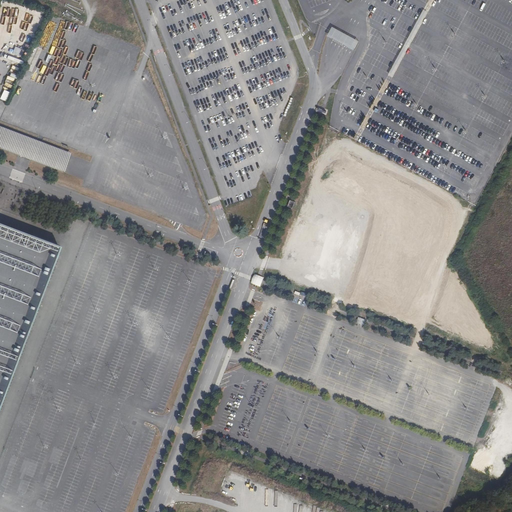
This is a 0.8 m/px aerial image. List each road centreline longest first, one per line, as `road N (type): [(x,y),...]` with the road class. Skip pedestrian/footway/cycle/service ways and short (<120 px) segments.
road 1 (tertiary): [(155,511),(314,86),(282,0)]
road 2 (unknown): [(485,176),(436,277),(390,416)]
